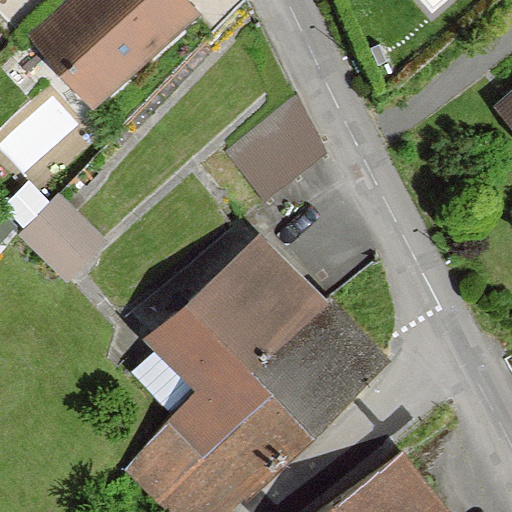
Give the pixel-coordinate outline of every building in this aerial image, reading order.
[(197,0),(85,0),(47,38),(78,69),(86,61),(115,91),(203,6),(197,0)] [(115,91),(86,61),(78,69),(107,100),(115,91)] [(261,202),(263,202),(319,154),(293,101),(291,100),(228,157),(227,159),(261,202)] [(65,198),(35,229),(79,271),(97,252),(63,220),(75,207),(65,198)] [(97,252),(109,239),(107,237),(75,207),(63,220),(97,252)] [(232,391),(325,306),(311,291),(299,278),(263,238),(166,332),(175,342),(147,372),(186,410),(182,415),(214,448),(251,413),(232,391)] [(151,448),(142,460),(188,511),(218,511),(253,486),(264,475),(380,362),(352,334),(325,306),(232,391),(251,413),(214,448),(182,415),(151,448)] [(442,511),(426,491),(435,483),(410,450),(389,463),(350,490),(317,511),(442,511)]
